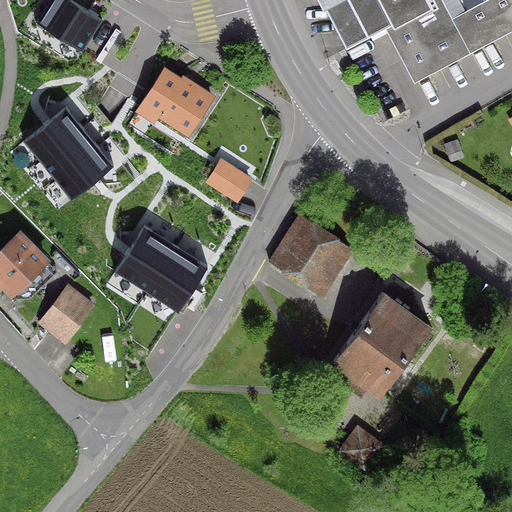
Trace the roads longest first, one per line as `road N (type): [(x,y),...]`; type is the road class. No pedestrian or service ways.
road 1 (residential): [(334,120),(302,158),(204,336),(110,453)]
road 2 (residential): [(0,336),(110,453)]
road 3 (residential): [(511,77),(417,135),(380,168)]
road 4 (tertiary): [(511,258),(380,168)]
road 5 (tertiary): [(334,120),(296,69),(264,4)]
road 6 (residential): [(139,0),(173,18),(204,21),(264,4)]
